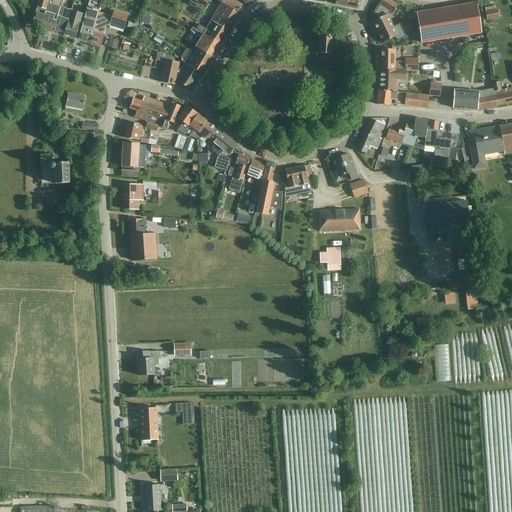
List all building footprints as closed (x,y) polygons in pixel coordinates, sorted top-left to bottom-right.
[(38,0),(36,10),(31,25),(41,28),(45,12),(47,4),(48,0),(38,0)] [(216,0),(221,3),(237,13),(242,6),(234,1),(235,0),(234,0),(216,0)] [(348,0),(347,7),(357,9),(358,0),(348,0)] [(400,24),(394,27),(388,15),(390,11),(393,12),(398,5),(389,0),(381,0),(379,4),(380,5),(375,14),(378,19),(372,22),(382,43),(396,37),(398,41),(406,37),(400,24)] [(199,25),(196,30),(218,43),(226,30),(230,25),(237,13),(221,3),(205,29),(199,25)] [(477,3),(416,13),(421,44),(482,34),(477,3)] [(64,35),(69,18),(71,11),(47,4),(45,12),(41,28),(64,35)] [(87,7),(78,39),(89,42),(98,13),(98,10),(87,7)] [(497,10),(485,12),(486,21),(499,18),(497,10)] [(71,11),(69,18),(64,35),(75,38),(82,14),(71,11)] [(98,13),(89,42),(100,45),(105,30),(106,26),(109,27),(110,24),(124,28),(127,16),(113,12),(112,17),(98,13)] [(143,15),(140,22),(148,25),(151,18),(143,15)] [(145,29),(138,26),(132,41),(139,44),(145,29)] [(192,28),(189,31),(192,33),(196,35),(192,41),(197,44),(195,48),(210,57),(218,43),(196,30),(195,29),(192,28)] [(156,35),(153,40),(160,44),(164,38),(156,35)] [(320,35),(319,53),(330,54),(331,35),(320,35)] [(116,51),(118,43),(110,40),(107,48),(116,51)] [(186,49),(179,60),(185,64),(201,73),(210,57),(195,48),(194,49),(191,47),(189,50),(189,51),(186,49)] [(380,49),(379,69),(394,70),(397,70),(402,71),(402,62),(395,62),(395,50),(380,49)] [(181,70),(177,69),(179,63),(170,61),(171,59),(157,56),(155,63),(164,65),(160,83),(174,85),(177,74),(179,74),(178,82),(191,89),(201,73),(185,64),(181,70)] [(417,58),(405,58),(405,71),(417,71),(417,58)] [(379,69),(378,91),(428,97),(429,96),(396,92),(397,80),(405,80),(405,71),(397,71),(397,70),(394,70),(379,69)] [(493,83),(495,96),(497,105),(511,102),(511,87),(501,89),(500,82),(493,83)] [(430,89),(429,95),(439,97),(440,91),(440,86),(430,85),(430,89)] [(454,90),(453,107),(477,109),(497,105),(495,96),(487,97),(486,90),(478,92),(476,91),(454,90)] [(428,97),(378,91),(376,105),(389,106),(390,100),(394,100),(394,104),(427,109),(428,97)] [(81,114),(83,105),(85,97),(67,93),(64,111),(81,114)] [(142,102),(139,112),(148,115),(151,106),(154,107),(156,101),(149,98),(144,96),(142,102)] [(134,117),(146,121),(148,115),(139,112),(142,102),(133,99),(130,108),(137,110),(134,117)] [(146,121),(145,123),(146,123),(155,126),(156,124),(150,119),(151,116),(164,120),(170,105),(156,101),(154,107),(151,106),(148,115),(146,121)] [(181,106),(172,103),(171,106),(170,105),(164,120),(162,128),(167,129),(167,122),(173,123),(181,106)] [(181,124),(176,132),(182,135),(189,126),(198,115),(187,106),(178,120),(182,123),(181,124)] [(189,126),(198,133),(207,122),(207,121),(198,115),(189,126)] [(370,119),(363,134),(356,150),(365,154),(368,146),(376,149),(381,138),(379,138),(384,125),(377,121),(376,122),(370,119)] [(388,129),(385,137),(413,146),(424,149),(424,146),(426,127),(427,120),(420,119),(415,119),(413,130),(406,127),(405,130),(398,128),(397,132),(390,129),(388,129)] [(424,149),(423,152),(435,153),(434,156),(448,158),(448,157),(450,145),(456,146),(457,136),(451,135),(450,139),(436,137),(438,122),(430,121),(427,120),(426,127),(424,146),(424,149)] [(124,138),(139,140),(141,127),(137,123),(127,122),(124,138)] [(202,136),(207,140),(216,129),(207,122),(198,133),(197,135),(195,137),(194,139),(198,140),(202,136)] [(155,126),(146,123),(144,128),(155,132),(157,127),(155,126)] [(470,135),(468,136),(474,169),(485,167),(483,152),(503,149),(504,154),(505,154),(511,152),(511,124),(500,126),(469,132),(470,135)] [(229,155),(237,145),(216,129),(208,139),(215,144),(212,147),(213,152),(219,156),(217,158),(214,167),(226,171),(230,159),(232,157),(229,155)] [(182,150),(186,138),(178,136),(174,148),(182,150)] [(123,143),(122,155),(145,156),(145,152),(158,153),(159,147),(155,146),(150,145),(149,147),(145,147),(146,145),(123,143)] [(178,151),(159,147),(158,153),(159,153),(158,156),(162,157),(163,154),(177,157),(178,151)] [(382,147),(380,155),(386,157),(388,149),(382,147)] [(207,154),(198,154),(198,155),(199,163),(207,163),(207,154)] [(350,180),(357,178),(348,154),(332,160),(336,171),(333,172),(336,181),(346,178),(344,175),(348,173),(350,180)] [(121,167),(144,168),(145,156),(122,155),(121,167)] [(232,178),(228,189),(239,193),(242,184),(249,158),(238,155),(235,164),(238,165),(234,178),(232,178)] [(68,163),(54,164),(53,164),(53,156),(40,156),(41,185),(55,184),(55,185),(69,184),(68,163)] [(246,176),(252,178),(252,176),(258,163),(251,160),(248,169),(246,176)] [(250,188),(247,202),(256,204),(259,190),(260,190),(263,178),(260,177),(264,165),(258,163),(252,176),(252,178),(258,181),(258,182),(255,182),(253,189),(250,188)] [(309,165),(285,170),(288,188),(296,187),(298,195),(312,192),(310,184),(309,180),(312,179),(309,165)] [(255,213),(261,214),(267,216),(268,208),(280,210),(282,192),(281,192),(272,190),(274,183),(271,182),(274,168),(266,166),(263,178),(260,190),(260,191),(255,213)] [(363,180),(350,185),(354,198),(368,194),(363,180)] [(143,201),(143,185),(124,185),(124,210),(138,210),(138,201),(143,201)] [(429,234),(469,231),(467,207),(467,201),(427,204),(429,234)] [(319,232),(360,230),(359,210),(318,211),(319,232)] [(237,214),(235,222),(243,224),(246,216),(237,214)] [(154,253),(157,252),(156,234),(145,234),(145,223),(141,223),(141,219),(131,220),(133,260),(155,259),(154,253)] [(165,219),(164,227),(175,228),(176,219),(165,219)] [(326,252),(319,252),(320,263),(327,262),(327,271),(340,270),(339,248),(326,248),(326,252)] [(190,343),(173,344),(174,356),(191,355),(190,343)] [(138,375),(154,375),(154,374),(153,366),(158,366),(158,359),(160,358),(159,351),(139,352),(139,359),(137,360),(138,375)] [(190,403),(182,404),(183,425),(192,424),(190,403)] [(142,440),(159,440),(157,408),(140,408),(142,440)] [(177,481),(176,471),(160,471),(160,481),(177,481)] [(145,511),(160,511),(159,485),(144,486),(145,511)]
